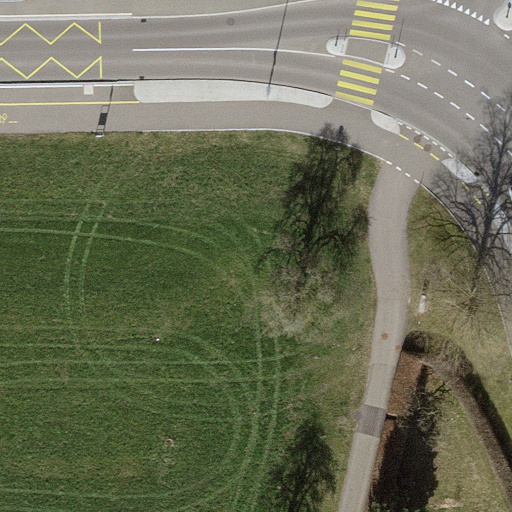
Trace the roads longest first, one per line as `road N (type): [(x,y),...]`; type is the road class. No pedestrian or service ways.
road 1 (tertiary): [(456,89),(414,65),(339,46),(0,49)]
road 2 (track): [(412,155),(397,180),(389,223),(388,347),(355,511)]
